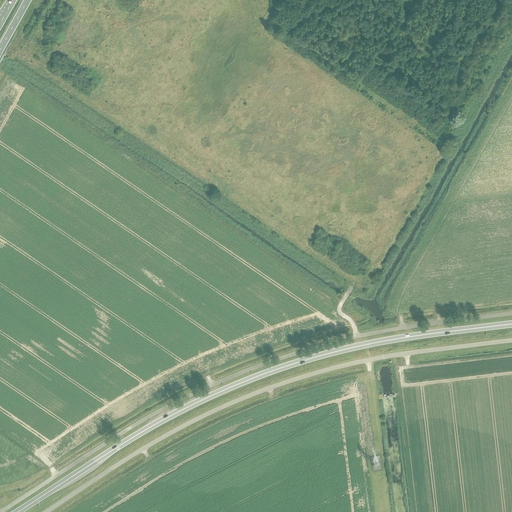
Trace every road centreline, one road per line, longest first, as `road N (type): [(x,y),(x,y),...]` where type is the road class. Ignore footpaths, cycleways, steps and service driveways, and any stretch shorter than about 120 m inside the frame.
road 1 (unclassified): [(0,511),(127,429),(234,375),(369,333),(511,313)]
road 2 (unclassified): [(46,511),(159,439),(253,394),(368,359),(511,340)]
road 3 (trunk): [(113,448),(241,381),(304,360),(511,324)]
